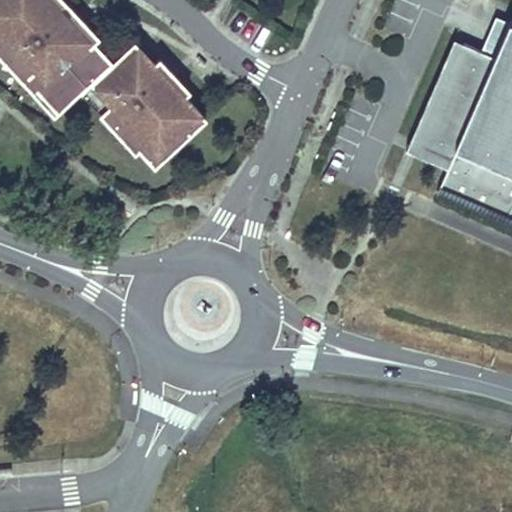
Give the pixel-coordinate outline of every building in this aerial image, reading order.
[(176,144),(205,117),(184,95),(183,93),(181,96),(152,64),(131,41),(109,62),(91,43),(78,28),(58,7),(60,5),(55,0),(0,0),(0,44),(9,54),(11,52),(29,72),(25,75),(26,76),(36,86),(47,76),(68,99),(80,88),(90,78),(112,102),(102,111),(112,123),(113,123),(116,121),(140,146),(149,156),(170,137),(176,144)] [(65,0),(55,0),(60,5),(58,7),(78,28),(85,22),(65,0)] [(447,170),(436,193),(511,226),(511,19),(510,25),(508,24),(493,59),(481,53),(463,45),(418,147),(450,161),(447,170)] [(508,24),(496,19),(481,53),(493,59),(508,24)] [(98,36),(85,22),(78,28),(91,43),(98,36)] [(463,45),(453,41),(453,42),(405,152),(447,170),(450,161),(418,147),(463,45)] [(0,56),(22,80),(26,76),(25,75),(29,72),(11,52),(9,54),(0,44),(0,56)] [(189,90),(159,57),(152,64),(181,96),(183,93),(184,95),(189,90)] [(47,76),(36,86),(57,109),(68,99),(47,76)] [(90,78),(80,88),(102,111),(112,102),(90,78)] [(112,123),(107,127),(132,153),(140,146),(116,121),(113,123),(112,123)] [(149,156),(158,165),(178,146),(176,144),(170,137),(149,156)]
